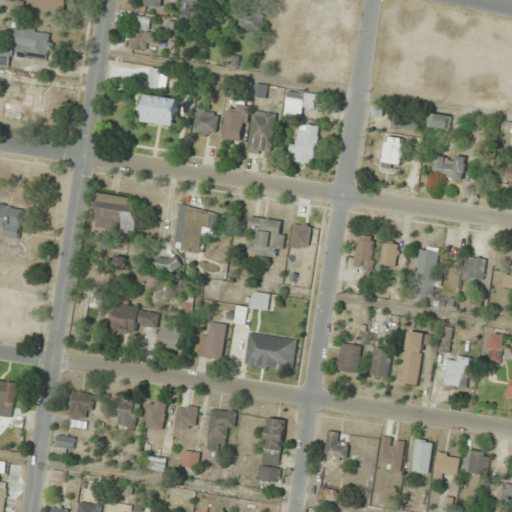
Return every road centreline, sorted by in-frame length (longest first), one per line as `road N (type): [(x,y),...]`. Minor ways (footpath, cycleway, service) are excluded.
road 1 (residential): [(511,430),(0,350)]
road 2 (residential): [(108,0),(31,511)]
road 3 (residential): [(511,222),(0,146)]
road 4 (residential): [(373,0),(298,511)]
